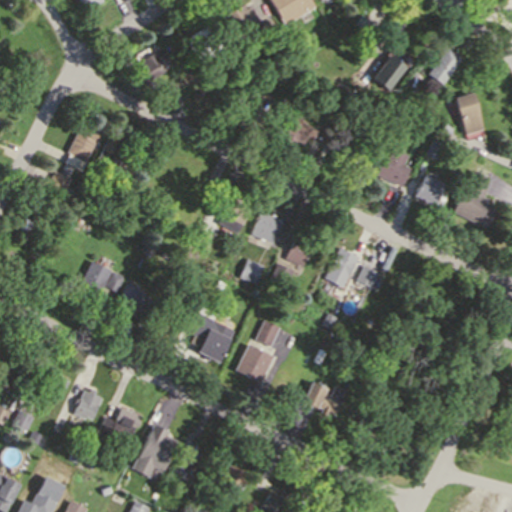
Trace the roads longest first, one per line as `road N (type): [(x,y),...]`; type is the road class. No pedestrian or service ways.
road 1 (residential): [(508,290),(287,188),(75,74),(74,42),(38,0)]
road 2 (residential): [(0,305),(415,507)]
road 3 (residential): [(0,211),(75,74),(115,36),(175,0)]
road 4 (residential): [(511,278),(413,511)]
